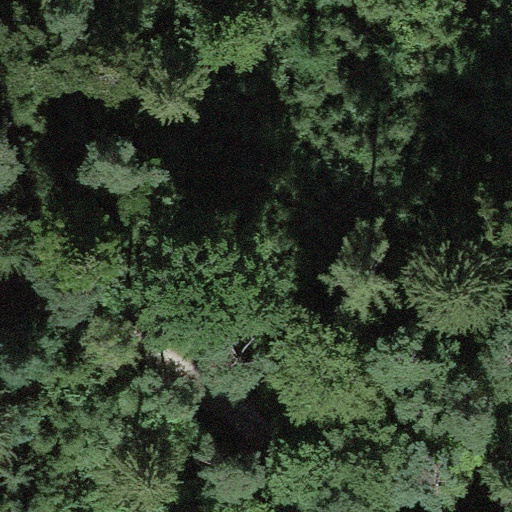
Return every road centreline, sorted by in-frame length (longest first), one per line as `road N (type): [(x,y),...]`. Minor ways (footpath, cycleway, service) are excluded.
road 1 (track): [(336,511),(328,464),(247,400),(0,288)]
road 2 (track): [(482,511),(328,464)]
